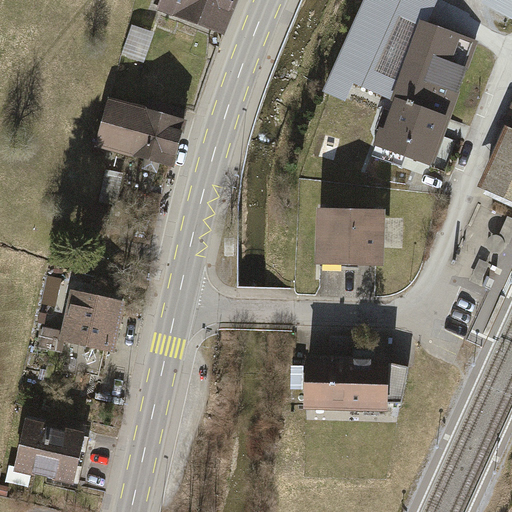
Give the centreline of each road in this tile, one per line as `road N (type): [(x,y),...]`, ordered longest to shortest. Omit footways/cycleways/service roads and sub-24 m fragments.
road 1 (unclassified): [(178,302),(294,312),(382,313),(410,305),(432,275),(511,72)]
road 2 (primary): [(178,302),(218,137),(268,0)]
road 3 (primary): [(131,511),(178,302)]
road 4 (track): [(0,113),(91,0)]
